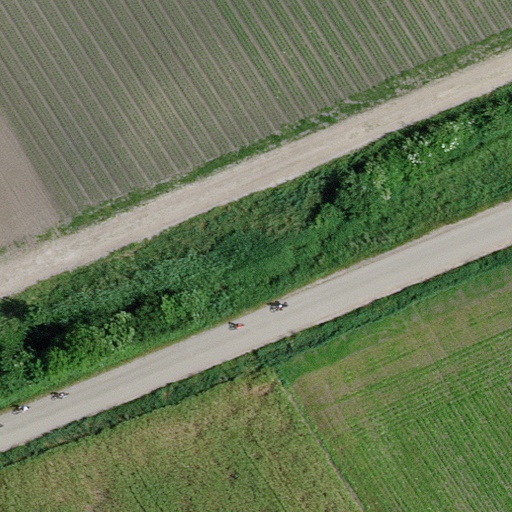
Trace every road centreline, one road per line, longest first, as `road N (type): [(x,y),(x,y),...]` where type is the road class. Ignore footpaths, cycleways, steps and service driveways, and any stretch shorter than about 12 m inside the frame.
road 1 (unclassified): [(0,440),(511,229)]
road 2 (track): [(511,67),(0,276)]
